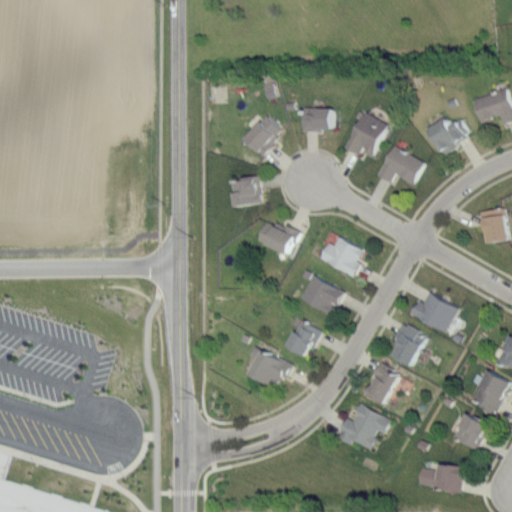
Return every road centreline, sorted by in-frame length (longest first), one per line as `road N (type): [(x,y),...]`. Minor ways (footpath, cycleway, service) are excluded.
road 1 (tertiary): [(182,511),(178,0)]
road 2 (residential): [(182,453),(240,441),(308,408),(350,358),(444,200),(511,157)]
road 3 (residential): [(511,297),(313,180)]
